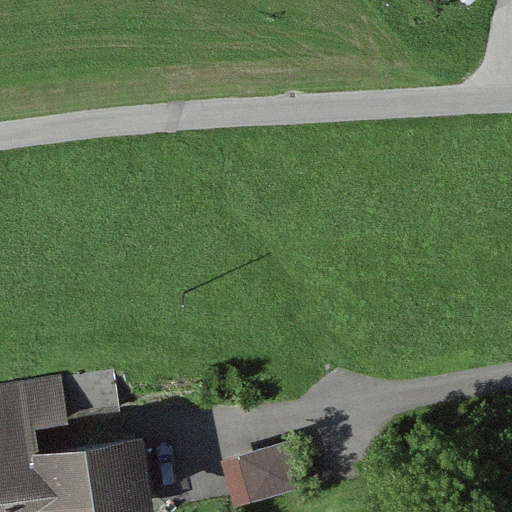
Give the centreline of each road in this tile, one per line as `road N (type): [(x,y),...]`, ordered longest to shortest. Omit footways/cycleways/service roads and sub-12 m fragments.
road 1 (unclassified): [(511,98),(0,138)]
road 2 (track): [(511,376),(227,427)]
